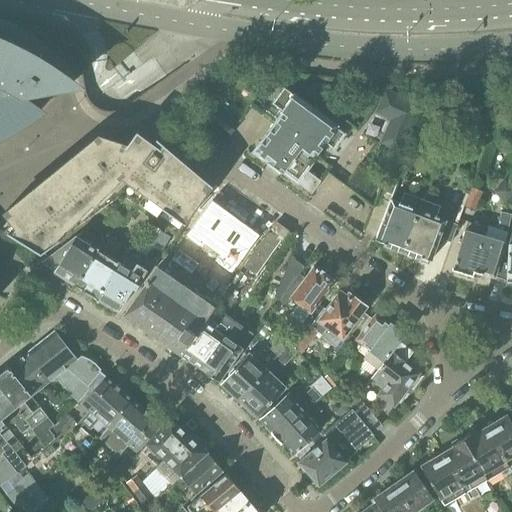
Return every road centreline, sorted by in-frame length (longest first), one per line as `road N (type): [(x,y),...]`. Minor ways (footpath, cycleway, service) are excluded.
road 1 (residential): [(0,339),(44,300),(152,370),(308,511)]
road 2 (residential): [(427,307),(218,152)]
road 3 (secondary): [(253,34),(392,49),(511,44)]
road 4 (secondary): [(511,5),(411,10),(280,0)]
road 5 (residential): [(317,511),(441,402)]
road 6 (unclassified): [(193,24),(87,101)]
road 7 (secondary): [(71,0),(193,24)]
